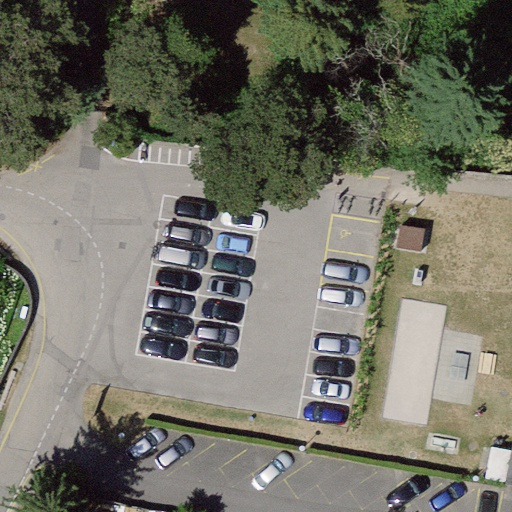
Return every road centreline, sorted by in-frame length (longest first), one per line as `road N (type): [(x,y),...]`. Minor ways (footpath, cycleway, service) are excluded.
road 1 (residential): [(0,206),(52,224),(72,243),(82,281),(74,324),(0,487)]
road 2 (unknown): [(23,435),(294,511)]
